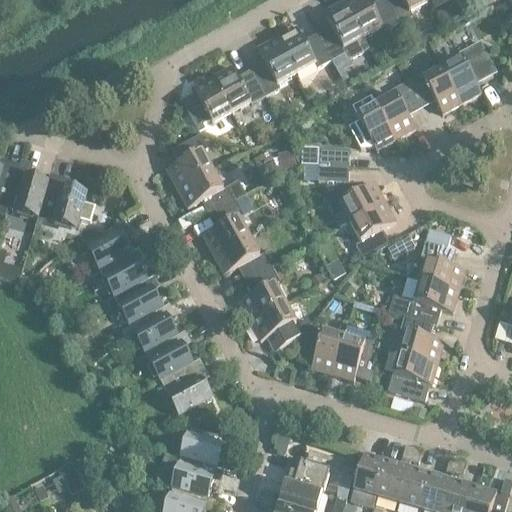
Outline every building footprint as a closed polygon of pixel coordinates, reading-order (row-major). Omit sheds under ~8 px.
[(365,0),(353,0),(343,6),(363,41),(381,31),(384,36),(398,28),(393,18),(380,26),(365,0)] [(429,5),(426,0),(400,0),(407,11),(393,18),(398,28),(413,20),(410,15),(429,5)] [(363,41),(343,6),(324,16),(341,47),(327,55),(332,64),(346,56),(349,62),(368,52),(363,41)] [(296,31),(277,42),(296,78),(315,67),(318,72),(332,64),(327,55),(313,62),(296,31)] [(296,78),(277,42),(257,53),(274,83),(261,91),(266,100),(280,93),(277,88),(296,78)] [(481,48),(460,59),(462,62),(443,72),(462,108),(481,97),(475,85),(495,74),(481,48)] [(232,71),(212,81),(232,117),(251,107),(251,108),(266,100),(261,91),(247,99),(232,71)] [(462,108),(443,72),(424,82),(421,78),(407,85),(412,95),(426,87),(443,118),(462,108)] [(232,117),(212,81),(193,92),(205,114),(191,122),(196,131),(210,124),(212,128),(232,117)] [(412,95),(407,85),(393,93),(395,98),(376,108),(396,144),(415,133),(398,102),(412,95)] [(396,144),(376,108),(357,119),(376,155),(396,144)] [(167,174),(177,194),(213,174),(203,155),(207,153),(199,138),(190,144),(197,157),(167,174)] [(291,152),(279,156),(284,171),(295,168),(291,152)] [(319,153),(319,169),(329,169),(330,153),(319,153)] [(319,169),(318,185),(343,186),(344,170),(329,169),(319,169)] [(0,216),(2,217),(4,210),(8,211),(18,177),(0,171),(0,216)] [(223,193),(213,174),(177,194),(188,213),(219,196),(226,210),(236,205),(245,200),(238,185),(223,193)] [(48,186),(18,177),(8,211),(38,220),(48,186)] [(87,196),(48,186),(38,220),(77,231),(79,222),(91,225),(95,209),(84,206),(87,196)] [(335,219),(343,214),(350,227),(386,207),(375,188),(362,195),(352,187),(325,201),(335,219)] [(244,219),(236,205),(226,210),(234,224),(203,241),(214,260),(249,241),(239,222),(244,219)] [(397,227),(386,207),(350,227),(361,246),(356,248),(364,263),(373,258),(366,244),(397,227)] [(124,225),(117,228),(85,246),(95,264),(100,274),(132,256),(120,234),(127,230),(124,225)] [(430,233),(426,247),(447,253),(451,240),(430,233)] [(260,260),(249,241),(214,260),(224,280),(255,263),(263,276),(272,271),(265,257),(260,260)] [(409,241),(389,252),(394,263),(415,252),(409,241)] [(426,264),(420,285),(459,296),(465,275),(451,271),(455,256),(426,247),(421,263),(426,264)] [(139,253),(132,256),(100,274),(115,302),(147,284),(135,262),(142,258),(139,253)] [(337,264),(326,270),(334,283),(344,277),(337,264)] [(280,285),(272,271),(263,276),(270,290),(239,307),(250,326),(286,307),(275,288),(280,285)] [(319,278),(312,282),(316,289),(323,286),(319,278)] [(154,280),(147,284),(115,302),(130,329),(162,312),(150,290),(157,286),(154,280)] [(459,296),(420,285),(414,306),(409,304),(399,302),(395,317),(404,320),(426,326),(437,329),(441,314),(453,318),(456,305),(459,296)] [(345,288),(340,295),(349,301),(354,294),(345,288)] [(297,326),(286,307),(250,326),(261,346),(270,341),(272,344),(270,345),(275,354),(276,355),(300,342),(292,329),(297,326)] [(170,308),(162,312),(130,329),(145,356),(177,339),(165,318),(173,314),(170,308)] [(426,326),(404,320),(400,335),(405,337),(399,358),(438,369),(444,347),(422,341),(426,326)] [(307,322),(301,330),(306,334),(312,326),(307,322)] [(344,341),(332,380),(354,386),(355,381),(370,385),(379,357),(382,346),(372,344),(374,337),(347,329),(344,341)] [(184,335),(177,339),(145,356),(160,384),(192,366),(180,344),(187,340),(184,335)] [(306,335),(303,345),(318,349),(312,368),(311,373),(332,380),(344,341),(323,335),(321,339),(306,335)] [(438,369),(399,358),(393,379),(400,381),(395,396),(405,399),(425,405),(429,389),(432,390),(438,369)] [(211,402),(192,366),(160,384),(179,419),(188,414),(194,425),(209,417),(203,407),(211,402)] [(109,402),(97,409),(101,416),(113,410),(109,402)] [(189,430),(180,461),(216,471),(225,440),(189,430)] [(279,437),(274,453),(286,456),(290,441),(279,437)] [(405,450),(400,468),(409,470),(410,465),(414,452),(405,450)] [(422,454),(414,452),(410,465),(418,467),(422,454)] [(333,462),(309,455),(307,464),(301,462),(298,464),(298,465),(292,464),(286,486),(322,497),(333,462)] [(387,464),(364,457),(359,474),(357,482),(350,506),(371,511),(372,511),(376,501),(387,464)] [(345,459),(343,468),(352,470),(354,462),(345,459)] [(216,471),(180,461),(178,469),(173,468),(168,484),(174,485),(172,492),(207,502),(216,471)] [(445,475),(454,478),(457,465),(449,463),(445,475)] [(409,470),(400,468),(387,464),(376,501),(398,507),(409,470)] [(465,468),(457,465),(454,478),(462,480),(465,468)] [(70,468),(58,475),(63,483),(74,477),(70,468)] [(359,474),(343,469),(340,477),(357,482),(359,474)] [(420,511),(431,477),(409,470),(398,507),(413,511),(420,511)] [(444,511),(452,483),(431,477),(420,511),(444,511)] [(467,511),(474,490),(452,483),(444,511),(467,511)] [(511,485),(504,483),(501,495),(509,498),(511,487),(511,485)] [(286,486),(282,500),(280,508),(292,511),(317,511),(322,497),(286,486)] [(42,489),(34,493),(40,504),(48,500),(42,489)] [(497,496),(474,490),(467,511),(505,511),(508,503),(496,500),(497,496)] [(108,491),(104,493),(110,504),(114,502),(108,491)] [(203,511),(207,502),(172,492),(165,511),(203,511)] [(263,494),(261,503),(274,507),(280,508),(282,500),(263,494)] [(12,500),(2,505),(5,511),(11,511),(17,509),(12,500)] [(116,502),(111,506),(114,511),(120,509),(116,502)] [(274,507),(261,503),(259,511),(261,511),(278,511),(280,508),(274,507)]
